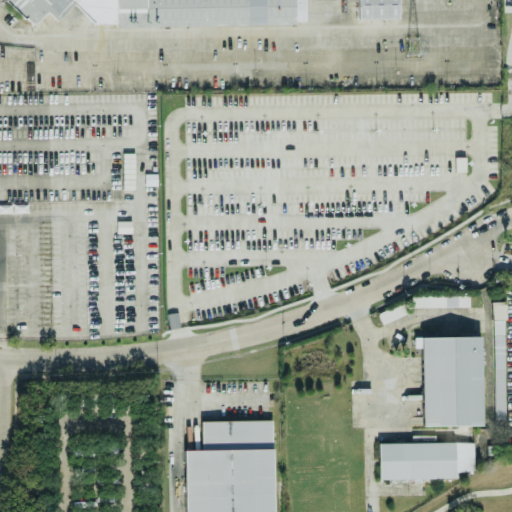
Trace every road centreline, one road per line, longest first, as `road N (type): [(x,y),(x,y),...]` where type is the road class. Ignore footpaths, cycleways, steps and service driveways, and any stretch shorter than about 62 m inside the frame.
road 1 (residential): [(0,359),(123,356),(218,342),(381,289),(511,217)]
road 2 (residential): [(511,83),(511,217)]
